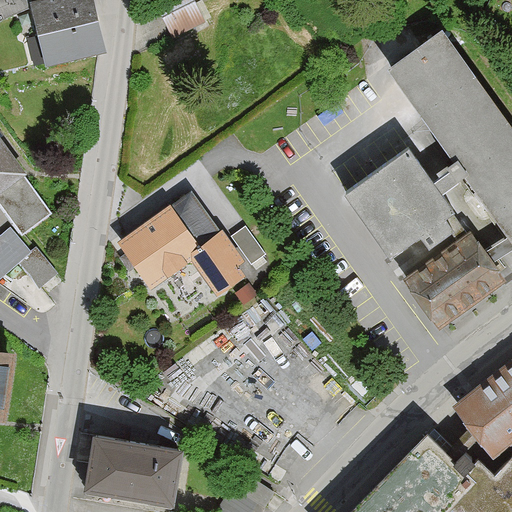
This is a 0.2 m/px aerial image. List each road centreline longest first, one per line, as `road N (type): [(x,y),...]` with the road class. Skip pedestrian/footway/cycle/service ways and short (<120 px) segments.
road 1 (residential): [(116,0),(73,362)]
road 2 (residential): [(511,324),(442,378),(309,511)]
road 3 (residential): [(73,362),(51,511)]
